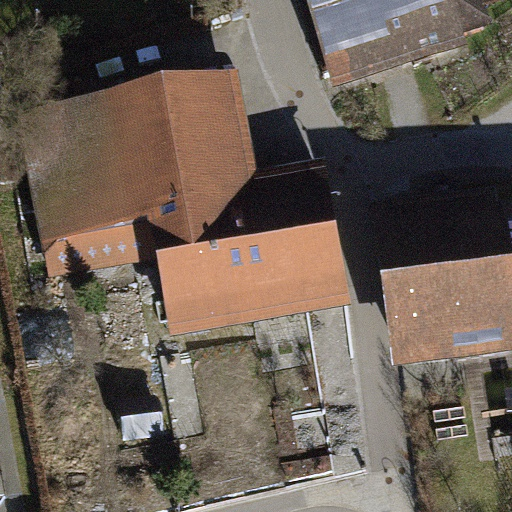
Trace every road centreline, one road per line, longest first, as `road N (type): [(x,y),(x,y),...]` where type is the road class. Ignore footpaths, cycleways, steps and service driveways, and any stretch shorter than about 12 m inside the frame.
road 1 (residential): [(369,511),(384,484),(388,449),(344,176)]
road 2 (residential): [(344,176),(290,68),(267,0)]
road 3 (residential): [(511,158),(431,159),(344,176)]
